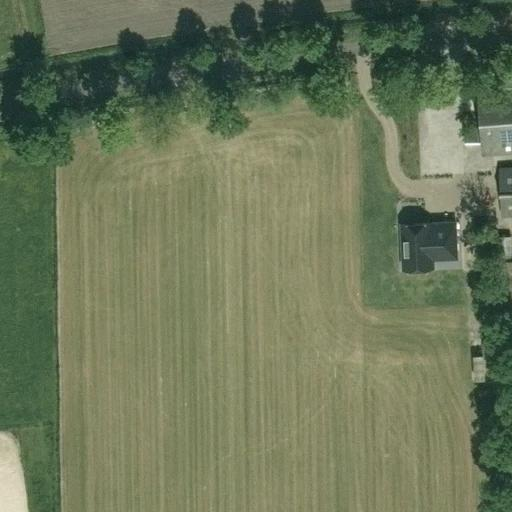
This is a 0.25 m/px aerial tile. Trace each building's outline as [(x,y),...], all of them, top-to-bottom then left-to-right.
[(511,82),(479,85),(485,153),(511,151),(511,82)] [(374,154),(374,145),(355,145),(356,155),(374,154)] [(316,162),(332,162),(332,148),(315,148),(316,162)] [(511,166),(500,167),(502,215),(511,214),(511,166)] [(434,264),(433,257),(433,256),(441,255),(442,257),(457,256),(456,221),(440,221),(440,223),(432,224),(432,221),(407,222),(402,223),(404,267),(434,266),(434,264)] [(511,235),(496,236),(497,262),(499,262),(500,305),(511,305),(511,235)]
